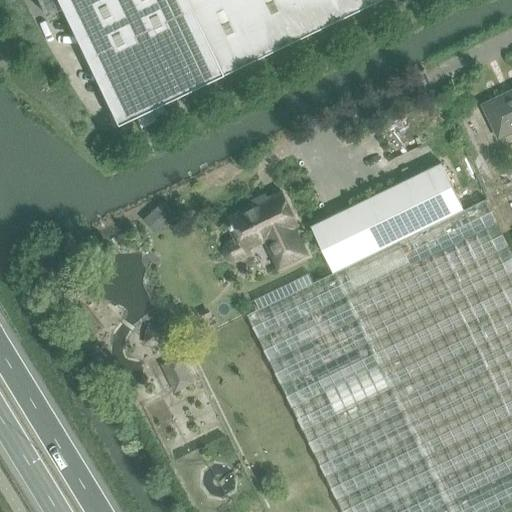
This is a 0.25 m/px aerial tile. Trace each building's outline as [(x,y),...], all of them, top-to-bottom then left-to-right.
[(61,0),(122,126),(136,119),(162,106),(384,0),(61,0)] [(511,91),(482,106),(498,139),(511,132),(511,91)] [(141,129),(167,117),(162,106),(136,119),(141,129)] [(511,160),(503,170),(511,179),(511,160)] [(324,219),(310,226),(333,274),(463,211),(441,163),(341,212),(324,219)] [(222,252),(222,255),(222,257),(224,259),(227,261),(232,263),(235,263),(252,255),(249,247),(267,238),(281,267),(307,255),(293,226),(301,223),(286,190),(228,217),(234,229),(229,231),(234,241),(226,246),(223,249),(222,252)] [(333,274),(248,315),(342,511),(511,511),(511,255),(509,250),(485,200),(463,211),(333,274)] [(71,234),(57,241),(73,269),(86,262),(71,234)] [(181,355),(161,364),(175,393),(195,384),(181,355)]
